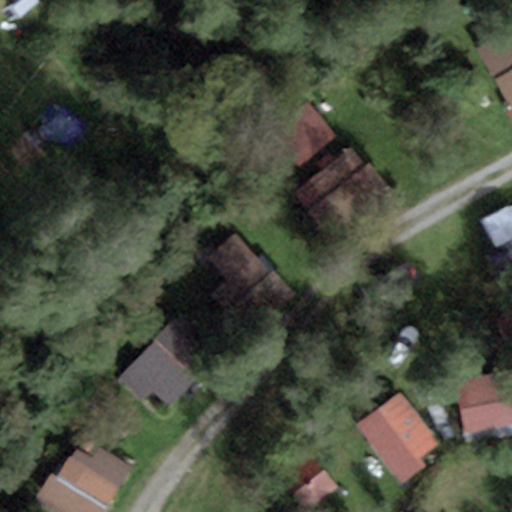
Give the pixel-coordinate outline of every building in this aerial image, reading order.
[(0,0),(0,21),(2,24),(25,0),(0,0)] [(300,140),(318,169),(348,150),(330,122),(300,140)] [(137,390),(182,427),(231,368),(187,331),(137,390)] [(511,390),(474,393),(478,446),(511,443),(511,390)] [(94,451),(55,511),(126,511),(145,483),(94,451)]
